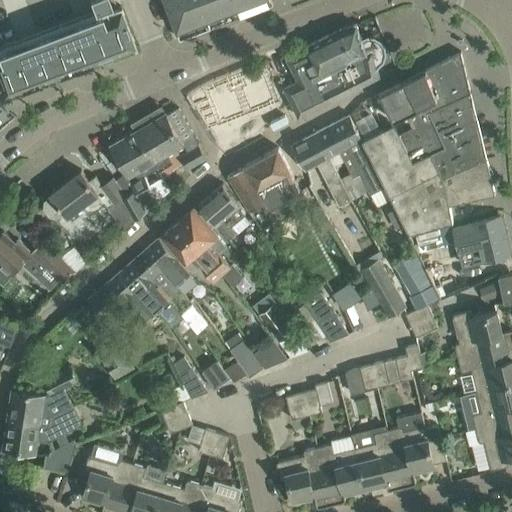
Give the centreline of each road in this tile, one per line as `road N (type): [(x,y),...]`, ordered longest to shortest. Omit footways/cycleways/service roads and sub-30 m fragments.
road 1 (unclassified): [(0,396),(27,334),(200,181),(441,47),(445,32),(434,0)]
road 2 (residential): [(267,511),(241,405),(266,382),(401,332)]
road 3 (unclassified): [(166,72),(350,0)]
road 4 (unclassified): [(0,158),(35,126),(166,72)]
road 5 (residential): [(380,511),(511,481)]
